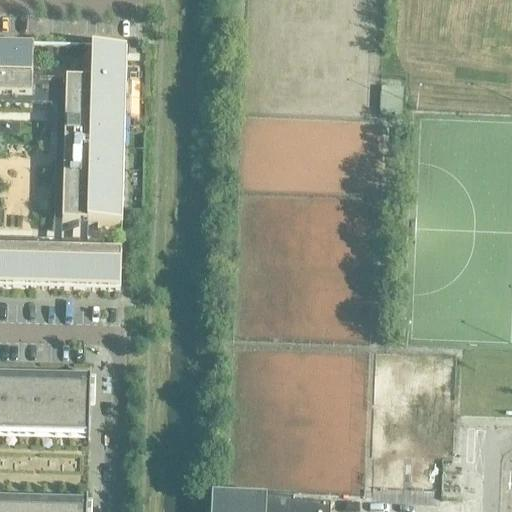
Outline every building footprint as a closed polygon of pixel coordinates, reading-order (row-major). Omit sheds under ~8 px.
[(40,49),(40,63),(70,61),(69,47),(40,49)] [(0,100),(32,101),(34,50),(34,49),(0,48),(0,100)] [(126,85),(126,54),(127,52),(91,51),(90,84),(65,83),(62,226),(120,227),(122,227),(125,119),(130,119),(131,85),(126,85)] [(382,116),(403,117),(404,91),(383,90),(382,116)] [(0,289),(120,293),(121,255),(120,255),(0,252),(0,289)] [(0,384),(0,436),(88,439),(88,444),(89,444),(91,378),(89,378),(89,387),(0,384)] [(329,511),(330,507),(293,506),(293,502),(266,500),(212,498),(210,511),(329,511)] [(86,511),(87,502),(86,502),(86,511),(0,508),(0,511),(86,511)]
